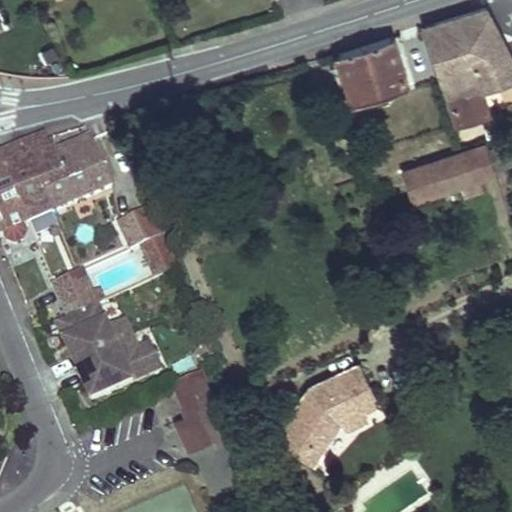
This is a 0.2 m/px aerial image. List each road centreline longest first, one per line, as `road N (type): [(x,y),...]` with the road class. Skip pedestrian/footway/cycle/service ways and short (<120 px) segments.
road 1 (tertiary): [(0,110),(212,66),(415,0)]
road 2 (residential): [(0,509),(54,471),(54,448),(0,313)]
